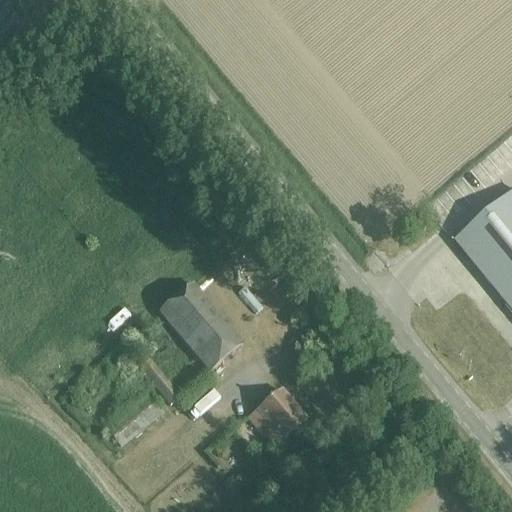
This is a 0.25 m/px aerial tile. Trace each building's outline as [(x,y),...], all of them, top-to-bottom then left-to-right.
[(511,198),(456,245),(511,312),(511,198)] [(158,317),(208,377),(244,347),(193,287),(158,317)] [(120,328),(141,311),(133,302),(113,319),(120,328)] [(132,364),(171,410),(182,400),(143,354),(132,364)] [(271,433),(282,446),(308,423),(282,392),(247,421),(263,440),(271,433)] [(105,432),(121,451),(165,414),(149,395),(105,432)]
